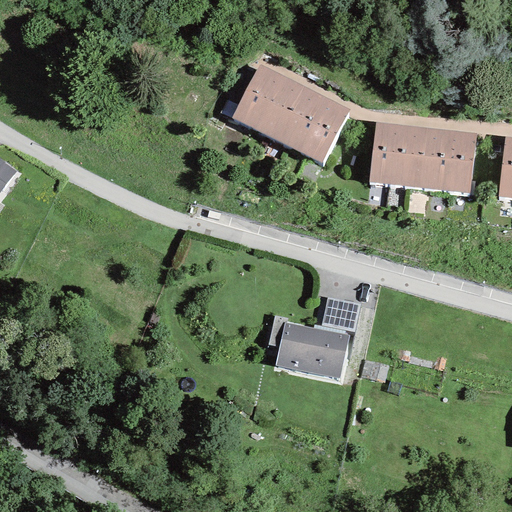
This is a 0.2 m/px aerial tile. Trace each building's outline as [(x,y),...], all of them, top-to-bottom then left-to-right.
[(349,110),(261,65),(231,118),(321,163),(349,110)] [(476,133),(377,123),(369,184),(469,194),(476,133)] [(511,137),(504,137),(497,198),(511,199),(511,137)] [(0,192),(16,172),(0,160),(0,192)] [(345,332),(354,333),(360,304),(326,297),(320,326),(345,332)] [(268,345),(279,347),(284,322),(286,323),(287,318),(275,316),(268,345)] [(339,379),(348,336),(344,335),(313,328),(286,323),(284,322),(279,347),(275,365),(339,379)] [(313,328),(344,335),(345,332),(320,326),(313,325),(313,328)]
